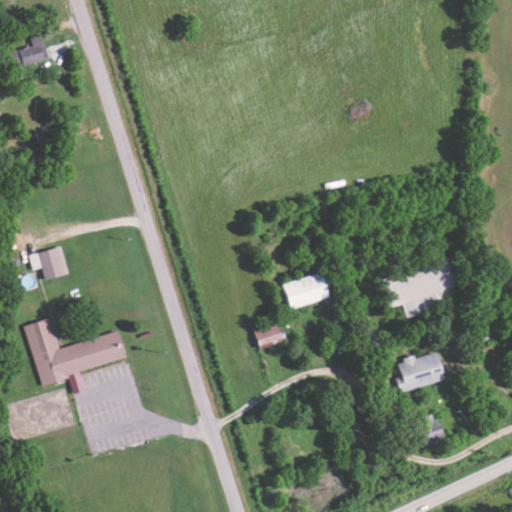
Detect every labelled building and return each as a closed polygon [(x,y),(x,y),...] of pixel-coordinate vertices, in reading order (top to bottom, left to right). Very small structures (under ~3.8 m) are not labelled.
[(28,36),(31,44),(9,50),(14,67),(47,57),(40,33),(28,36)] [(32,269),(42,267),(44,278),(68,274),(63,246),(29,252),(32,269)] [(331,296),(324,271),(284,282),(291,308),(331,296)] [(40,385),(69,377),(73,392),(85,389),(80,369),(126,357),(119,331),(58,347),(51,317),(24,324),(40,385)] [(253,325),(259,347),(286,340),(280,318),(253,325)] [(401,375),(396,376),(399,391),(446,380),(439,351),(398,360),(401,375)]
